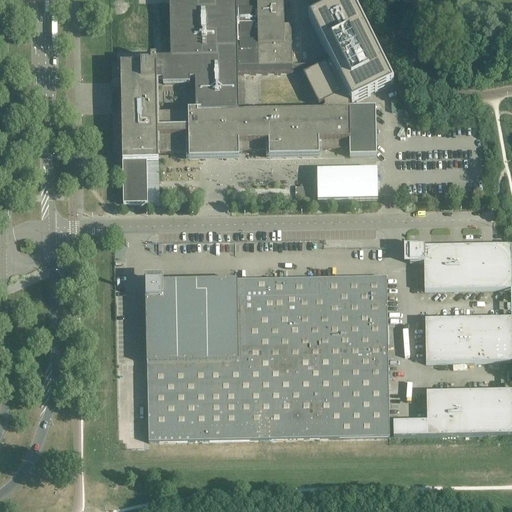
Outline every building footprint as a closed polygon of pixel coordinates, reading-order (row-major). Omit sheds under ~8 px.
[(284,1),(257,2),(236,2),(170,3),(171,60),(132,61),(132,66),(111,66),(112,84),(124,83),(124,114),(112,114),(113,155),(122,155),(123,164),(158,163),(158,155),(189,154),(189,162),(239,161),(239,153),(269,152),(269,160),(319,159),(319,151),(350,151),(350,159),(376,158),(375,109),(349,110),(349,105),(351,104),(351,106),(393,85),(352,0),(351,0),(345,0),(308,18),(327,56),(305,65),(292,65),(291,26),(284,26),(284,1)] [(159,163),(122,164),(123,206),(148,206),(160,205),(159,163)] [(377,171),(317,172),(318,202),(378,201),(377,171)] [(317,187),(239,188),(239,198),(317,197),(317,187)] [(511,292),(511,247),(409,249),(410,265),(424,264),(424,293),(511,292)] [(388,349),(387,279),(365,280),(366,280),(357,281),(357,280),(356,280),(357,349),(388,349)] [(357,349),(356,280),(356,281),(347,281),(347,280),(326,281),(327,349),(357,349)] [(298,371),(296,281),(296,282),(287,282),(287,281),(266,282),(268,372),(298,371)] [(328,370),(327,349),(326,281),(305,281),(305,282),(297,282),(297,281),(296,281),(298,371),(328,370)] [(238,372),(236,282),(215,283),(215,284),(207,284),(207,283),(206,283),(208,373),(238,372)] [(268,372),(266,282),(236,282),(238,372),(268,372)] [(208,373),(206,283),(206,284),(197,284),(197,283),(176,284),(178,373),(208,373)] [(178,373),(176,284),(146,284),(147,374),(178,373)] [(511,364),(511,319),(425,322),(426,366),(511,364)] [(389,369),(388,349),(357,349),(327,349),(328,370),(389,369)] [(389,390),(389,369),(328,370),(328,391),(389,390)] [(329,423),(328,391),(328,370),(298,371),(268,372),(238,372),(208,373),(178,373),(147,374),(148,411),(149,411),(152,417),(148,419),(149,444),(319,441),(318,423),(329,423)] [(390,439),(389,390),(328,391),(329,423),(318,423),(319,441),(390,439)] [(511,436),(511,392),(426,394),(427,423),(393,424),(393,439),(511,436)]
